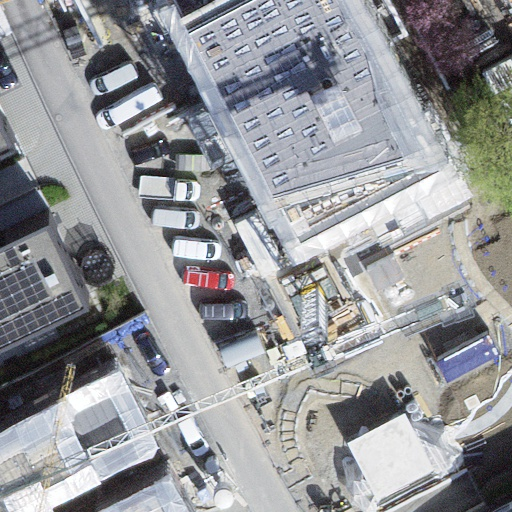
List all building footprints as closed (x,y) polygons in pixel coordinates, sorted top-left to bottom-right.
[(349,0),(175,0),(300,231),(435,159),(349,0)] [(0,155),(10,151),(0,129),(0,155)] [(0,205),(40,188),(29,163),(0,175),(0,205)] [(0,348),(87,310),(49,226),(0,247),(0,348)] [(0,503),(145,439),(108,354),(0,401),(0,503)] [(180,511),(159,464),(49,511),(180,511)]
